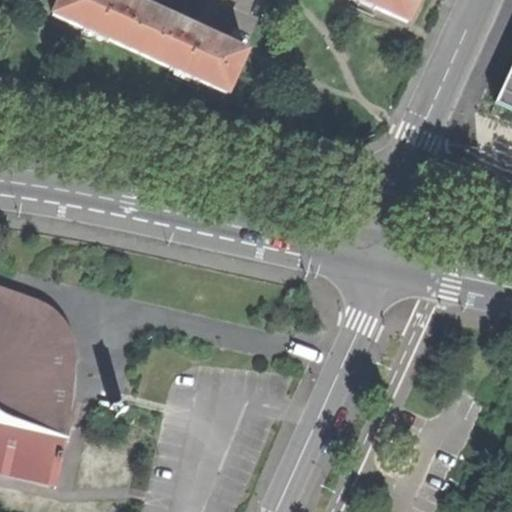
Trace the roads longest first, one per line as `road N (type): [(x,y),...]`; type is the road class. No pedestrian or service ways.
road 1 (residential): [(408,167),(133,106),(0,89)]
road 2 (secondary): [(0,181),(377,263)]
road 3 (unclassified): [(377,263),(273,511)]
road 4 (residential): [(482,0),(408,167)]
road 5 (secondary): [(377,263),(511,292)]
